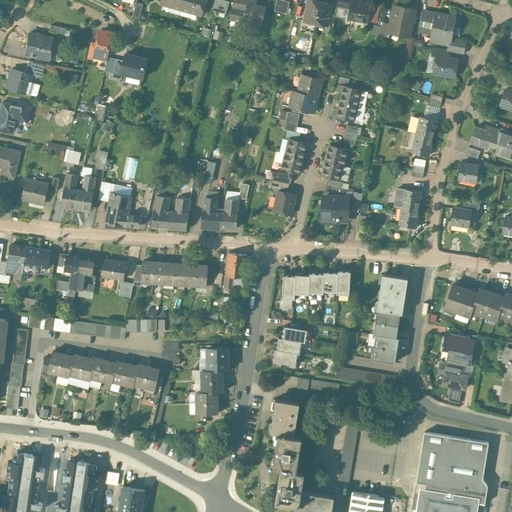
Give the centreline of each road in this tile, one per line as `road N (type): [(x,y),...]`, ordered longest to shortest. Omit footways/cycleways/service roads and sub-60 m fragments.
road 1 (residential): [(270,245),(0,224)]
road 2 (residential): [(217,498),(270,245)]
road 3 (residential): [(429,257),(460,103),(500,13)]
road 4 (residential): [(511,428),(442,411),(414,390),(429,257)]
road 5 (residential): [(217,498),(136,452),(28,429)]
road 6 (residential): [(158,349),(41,347),(28,429)]
road 7 (residential): [(429,257),(288,246)]
road 8 (residential): [(288,246),(322,125)]
